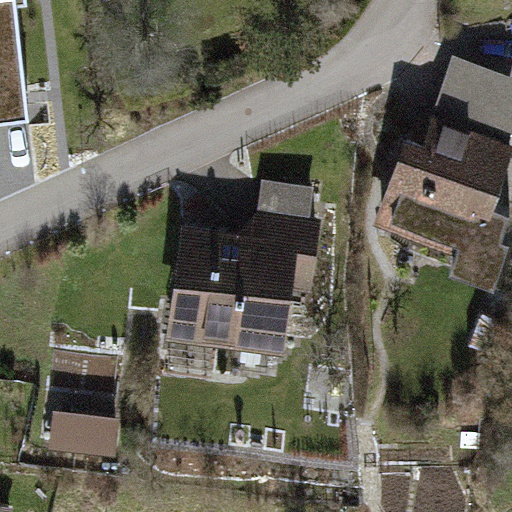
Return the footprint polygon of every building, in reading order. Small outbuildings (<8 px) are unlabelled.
[(0,0),(0,112),(32,109),(19,0),(0,0)] [(511,68),(453,50),(435,106),(506,129),(511,108),(511,68)] [(511,130),(506,129),(435,106),(427,133),(406,126),(378,214),(457,239),(453,252),(488,263),(507,203),(490,198),(511,130)] [(264,175),(261,205),(313,212),(316,181),(264,175)] [(242,224),(182,216),(169,327),(288,341),(295,285),(314,287),(323,213),(313,212),(261,205),(242,224)] [(56,402),(52,442),(119,450),(123,410),(56,402)]
